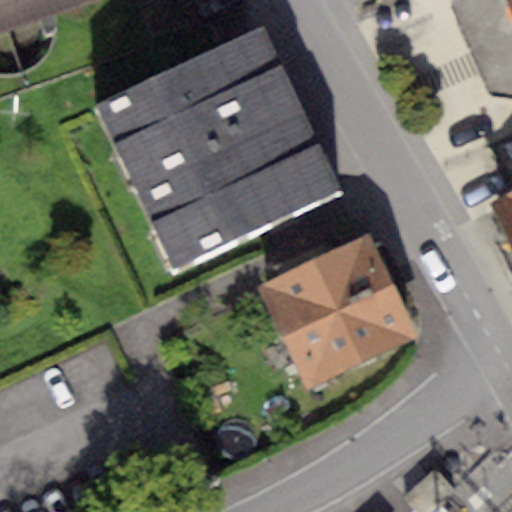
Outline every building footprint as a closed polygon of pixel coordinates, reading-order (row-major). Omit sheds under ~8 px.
[(104,0),(0,0),(0,39),(105,2),(104,0)] [(511,0),(453,0),(450,5),(489,94),(511,95),(511,0)] [(261,28),(95,107),(171,267),(338,188),(261,28)] [(511,191),(489,201),(511,250),(511,191)] [(366,236),(258,288),(307,388),(415,336),(366,236)] [(435,469),(403,499),(415,511),(431,511),(438,504),(456,492),(435,469)]
